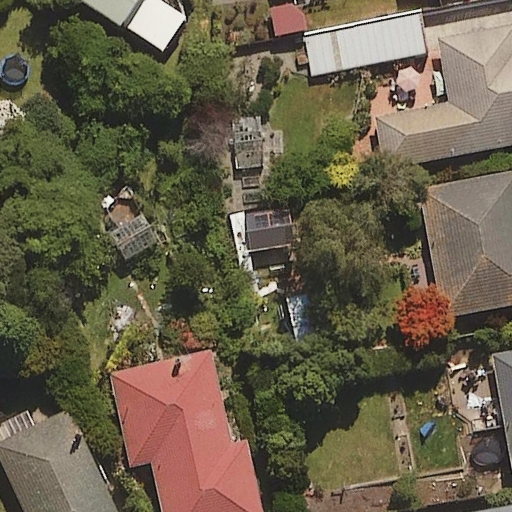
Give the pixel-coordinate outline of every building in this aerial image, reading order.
[(70,0),(126,41),(156,0),(154,0),(70,0)] [(156,0),(126,41),(162,66),(191,26),(156,0)] [(428,59),(421,19),(308,39),(314,78),(428,59)] [(511,36),(441,47),(452,114),(380,126),(388,174),(511,154),(511,36)] [(263,123),(233,125),(235,173),(265,171),(263,123)] [(511,183),(427,197),(448,328),(511,317),(511,183)] [(146,206),(102,228),(123,272),(167,251),(146,206)] [(324,347),(316,300),(289,305),(298,351),(324,347)] [(232,454),(214,360),(113,380),(132,474),(154,470),(162,511),(262,511),(250,450),(232,454)] [(511,361),(499,363),(506,406),(483,409),(486,430),(508,427),(511,451),(511,361)] [(113,511),(71,420),(0,452),(0,462),(22,511),(113,511)]
